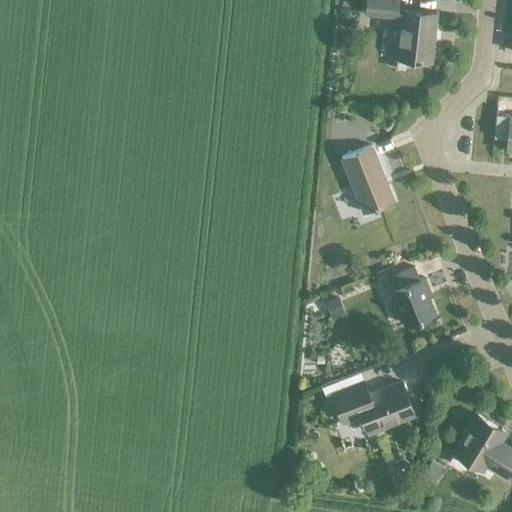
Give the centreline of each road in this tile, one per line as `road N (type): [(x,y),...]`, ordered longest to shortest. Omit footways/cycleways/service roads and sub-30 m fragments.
road 1 (residential): [(442,179),(431,129),(483,73),(490,0)]
road 2 (residential): [(511,357),(442,179)]
